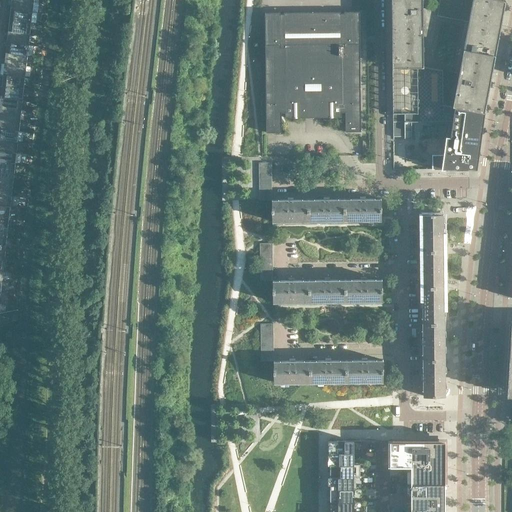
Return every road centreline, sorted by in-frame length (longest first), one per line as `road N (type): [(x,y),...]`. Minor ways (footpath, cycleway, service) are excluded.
road 1 (residential): [(380,185),(377,0)]
road 2 (residential): [(401,269),(280,270),(280,244)]
road 3 (residential): [(402,348),(282,350),(281,324)]
road 4 (residential): [(474,416),(403,417),(402,348)]
road 5 (residential): [(281,157),(285,186),(380,185)]
